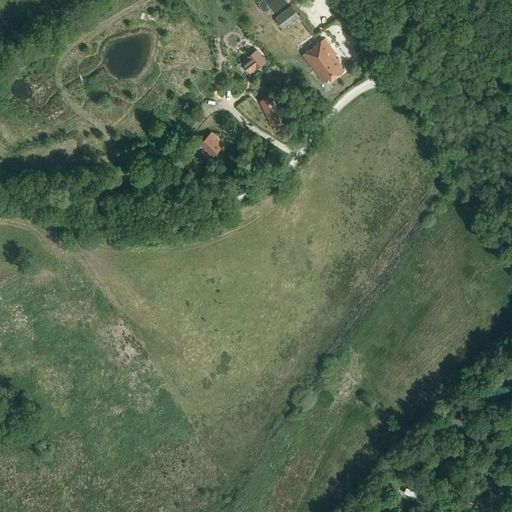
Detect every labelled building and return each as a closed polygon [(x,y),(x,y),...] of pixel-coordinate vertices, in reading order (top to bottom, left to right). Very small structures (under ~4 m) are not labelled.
[(265,0),(275,12),(289,2),(287,0),(265,0)] [(292,5),(276,18),(284,29),(301,17),(292,5)] [(329,78),(332,81),(343,73),(343,72),(345,70),(342,65),(343,64),(336,55),(338,53),(326,37),(303,54),(323,82),(329,78)] [(249,58),(238,67),(245,77),(257,68),(257,69),(267,61),(258,49),(248,57),(249,58)] [(260,101),(271,124),(283,118),(273,95),(260,101)] [(247,108),(255,103),(252,99),(245,104),(247,108)] [(213,131),(201,143),(214,157),(227,144),(213,131)] [(511,384),(493,387),(494,394),(511,390),(511,384)] [(451,416),(451,427),(464,427),(464,416),(451,416)] [(452,458),(434,475),(441,482),(459,465),(452,458)] [(484,489),(505,488),(504,480),(483,481),(484,489)] [(408,487),(406,492),(422,498),(424,493),(408,487)] [(452,501),(452,511),(454,511),(471,511),(472,504),(461,504),(461,501),(452,501)]
